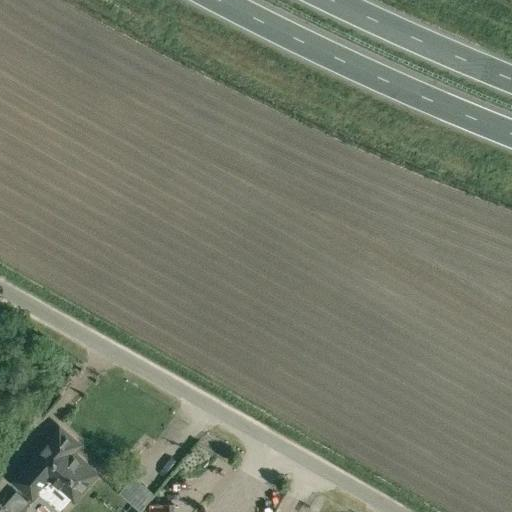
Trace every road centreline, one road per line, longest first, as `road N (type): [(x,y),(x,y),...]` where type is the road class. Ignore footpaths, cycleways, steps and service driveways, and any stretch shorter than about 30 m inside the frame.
road 1 (unclassified): [(388,511),(0,296)]
road 2 (trunk): [(220,0),(511,134)]
road 3 (trunk): [(511,78),(334,0)]
